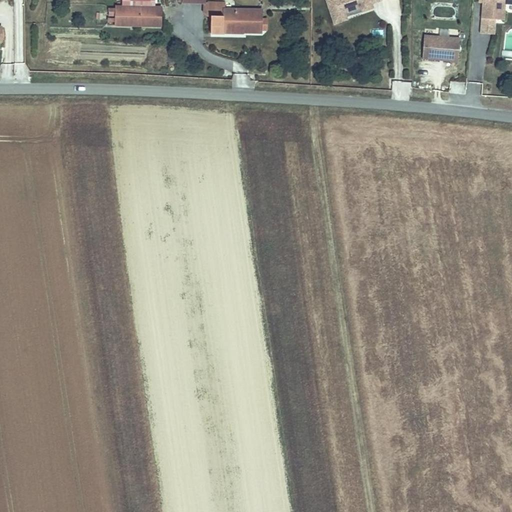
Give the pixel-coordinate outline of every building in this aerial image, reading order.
[(156,0),(123,0),(124,8),(156,8),(156,0)] [(226,8),(226,0),(208,0),(208,16),(215,16),(214,32),(224,32),(225,26),(245,27),(245,33),(264,33),(264,9),(226,8)] [(362,8),(372,5),(370,0),(331,0),(317,5),(325,29),(338,24),(335,16),(351,11),(353,16),(364,12),(362,8)] [(511,0),(478,0),(478,7),(477,22),(492,23),(496,24),(497,3),(502,4),(502,2),(511,2),(511,0)] [(511,2),(502,2),(502,4),(497,3),(496,24),(500,24),(501,8),(511,9),(511,2)] [(156,8),(124,8),(119,8),(119,26),(162,26),(162,8),(156,8)] [(492,23),(477,22),(475,37),(490,38),(492,23)] [(456,42),(420,40),(418,62),(446,64),(445,67),(453,68),(456,42)] [(466,94),(466,82),(451,82),(451,93),(466,94)]
